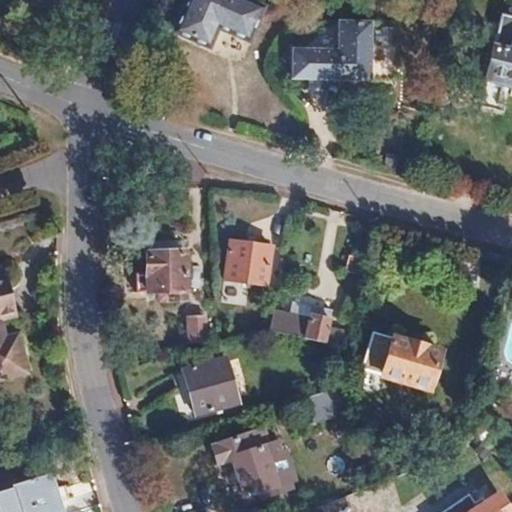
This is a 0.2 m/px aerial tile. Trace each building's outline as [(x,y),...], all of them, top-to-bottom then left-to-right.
[(249,43),(263,9),(242,0),(188,0),(174,33),(209,49),(218,30),(249,43)] [(293,77),(370,79),(371,24),(341,23),(340,50),(294,49),(293,77)] [(511,36),(500,33),(488,81),(511,87),(511,36)] [(269,248),(228,242),(221,280),(263,287),(269,248)] [(184,253),(184,243),(147,244),(147,255),(184,253)] [(186,300),(184,253),(147,255),(148,275),(135,275),(135,293),(160,293),(160,301),(186,300)] [(0,381),(19,377),(10,340),(1,342),(0,338),(0,320),(14,317),(2,273),(0,272),(0,381)] [(351,298),(354,284),(344,281),(340,296),(351,298)] [(309,323),(312,309),(292,305),(289,317),(309,323)] [(345,337),(328,333),(332,315),(312,309),(309,323),(289,317),(272,313),(268,333),(341,352),(345,337)] [(205,341),(204,319),(188,320),(189,341),(205,341)] [(430,388),(439,353),(378,337),(371,362),(387,366),(384,376),(430,388)] [(235,405),(224,361),(180,372),(192,415),(235,405)] [(348,392),(339,385),(332,391),(332,393),(340,401),(348,392)] [(340,401),(332,393),(300,401),(307,427),(354,414),(340,401)] [(218,462),(232,457),(244,495),(273,486),(262,449),(268,447),(262,429),(237,437),(237,435),(212,443),(218,462)] [(60,511),(49,476),(12,487),(13,490),(0,494),(0,511),(60,511)] [(508,511),(497,495),(484,503),(482,499),(473,505),(476,509),(471,511),(508,511)]
